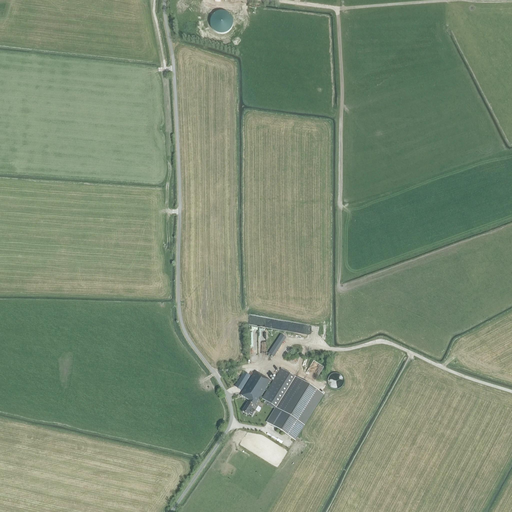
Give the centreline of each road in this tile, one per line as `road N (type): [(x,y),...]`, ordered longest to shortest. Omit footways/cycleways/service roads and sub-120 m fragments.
road 1 (unclassified): [(174,511),(228,434),(232,411),(181,326),(177,89),(163,0)]
road 2 (track): [(454,0),(337,7),(342,293)]
